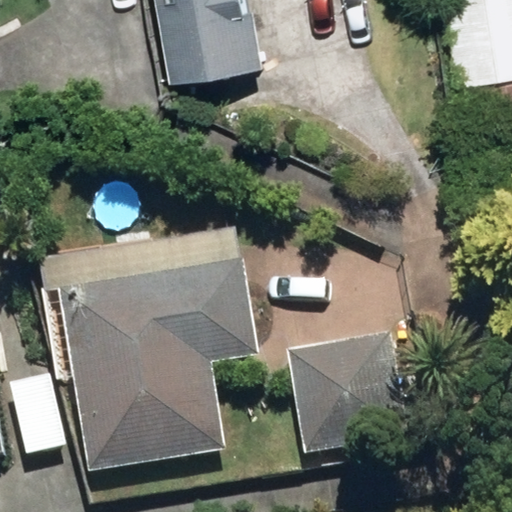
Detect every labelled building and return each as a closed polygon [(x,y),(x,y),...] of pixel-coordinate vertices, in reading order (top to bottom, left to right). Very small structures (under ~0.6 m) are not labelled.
[(179,0),(190,75),(279,62),(270,0),(179,0)] [(479,82),(488,131),(511,126),(511,0),(459,0),(473,82),(479,82)] [(74,293),(105,475),(237,452),(223,368),(272,360),(256,263),(74,293)] [(301,356),(318,455),(422,437),(405,337),(301,356)] [(0,511),(9,511),(2,469),(27,465),(8,360),(0,360),(0,511)]
